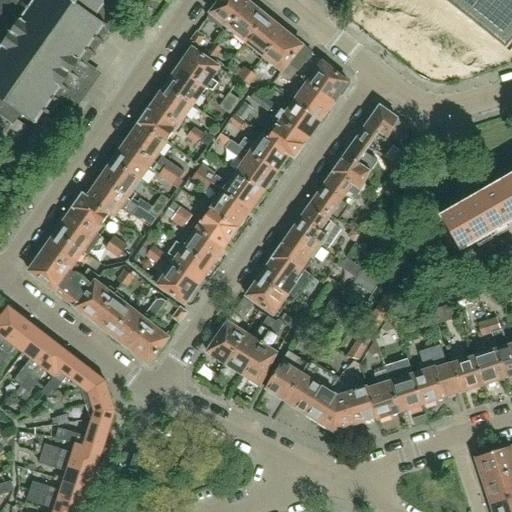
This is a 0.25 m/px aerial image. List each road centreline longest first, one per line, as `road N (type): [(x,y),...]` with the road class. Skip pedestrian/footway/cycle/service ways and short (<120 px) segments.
road 1 (residential): [(156,393),(378,76)]
road 2 (residential): [(0,272),(194,0)]
road 3 (residential): [(334,480),(156,393)]
road 4 (residential): [(156,393),(0,272)]
road 5 (residential): [(334,480),(511,423)]
road 6 (residential): [(511,88),(431,108),(378,76)]
road 7 (residential): [(378,76),(283,0)]
